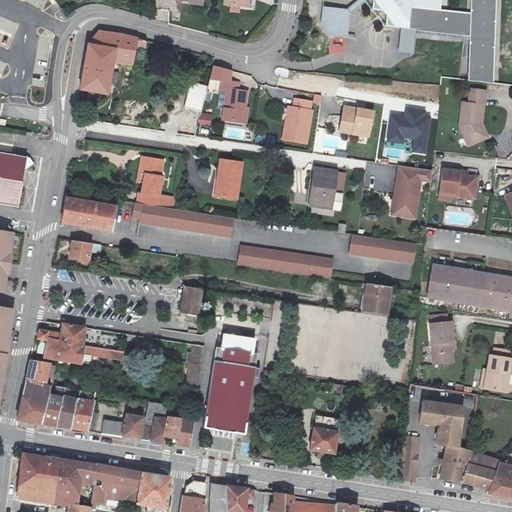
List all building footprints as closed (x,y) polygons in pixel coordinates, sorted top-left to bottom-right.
[(366,0),(356,0),(345,10),(319,7),(317,25),(328,37),(346,39),(348,15),(366,0)] [(371,0),(370,11),(381,11),(385,16),(384,28),(407,30),(409,8),(437,11),(438,0),(371,0)] [(464,83),(489,85),(493,0),(467,0),(467,13),(466,37),(464,83)] [(409,8),(407,30),(413,30),(413,32),(466,37),(467,13),(444,11),(437,11),(409,8)] [(113,61),(118,35),(100,32),(87,46),(80,90),(107,95),(113,61)] [(118,35),(113,61),(132,65),(137,39),(126,36),(118,35)] [(214,118),(241,123),(244,109),(248,93),(237,91),(239,84),(229,81),(232,71),(213,66),(207,91),(213,92),(215,89),(218,78),(220,79),(218,87),(222,88),(214,118)] [(483,122),(486,90),(472,89),(470,103),(464,102),(461,125),(469,145),(482,140),(478,131),(482,129),(480,124),(480,122),(483,122)] [(311,110),(313,101),(296,98),(295,107),(292,107),(290,121),(286,120),(284,140),(310,144),(314,110),(311,110)] [(370,137),(373,120),(359,118),(360,111),(345,108),(342,133),(370,137)] [(425,153),(430,117),(425,116),(426,111),(407,109),(406,117),(391,115),(388,141),(403,143),(404,136),(414,138),(412,152),(425,153)] [(359,118),(373,120),(374,113),(360,111),(359,118)] [(198,124),(210,126),(212,115),(200,113),(198,124)] [(122,117),(120,125),(140,128),(142,120),(122,117)] [(478,131),(482,140),(489,137),(483,122),(480,122),(480,124),(482,129),(478,131)] [(27,158),(0,153),(0,204),(19,208),(25,168),(28,169),(34,165),(30,159),(27,158)] [(142,160),(141,169),(147,170),(144,186),(144,196),(138,195),(137,203),(143,204),(176,208),(177,201),(160,198),(163,180),(160,179),(162,164),(142,160)] [(220,161),(217,181),(220,181),(218,198),(237,201),(241,164),(220,161)] [(432,180),(433,169),(404,166),(400,193),(396,192),(393,213),(417,217),(422,179),(432,180)] [(307,204),(329,207),(338,209),(340,193),(331,192),(334,170),(312,167),(307,204)] [(461,170),(443,168),(440,198),(458,200),(458,196),(459,193),(477,195),(479,176),(461,174),(461,170)] [(64,222),(63,224),(111,232),(115,207),(67,199),(64,222)] [(143,204),(137,203),(134,202),(132,217),(140,219),(143,204)] [(143,204),(140,219),(140,222),(232,236),(234,218),(143,204)] [(318,209),(317,214),(333,217),(334,212),(318,209)] [(340,232),(348,233),(349,224),(341,224),(340,232)] [(0,293),(3,293),(7,264),(13,234),(0,231),(0,293)] [(353,234),(350,252),(415,262),(418,243),(353,234)] [(89,262),(90,250),(91,244),(73,241),(70,259),(89,262)] [(241,246),(239,263),(331,276),(333,259),(241,246)] [(511,289),(511,274),(431,264),(427,297),(421,296),(420,303),(451,307),(452,301),(510,309),(511,289)] [(386,315),(390,287),(365,283),(364,296),(366,296),(364,312),(386,315)] [(200,288),(184,286),(181,312),(199,315),(202,288),(200,288)] [(0,393),(14,309),(0,306),(0,393)] [(451,361),(450,348),(450,340),(454,340),(453,320),(430,322),(432,361),(451,361)] [(63,324),(61,334),(63,334),(62,337),(66,338),(64,346),(82,349),(83,345),(85,327),(63,324)] [(123,351),(83,345),(82,349),(64,346),(66,338),(62,337),(63,334),(61,334),(40,331),(38,339),(48,340),(44,357),(81,363),(83,352),(122,358),(123,351)] [(259,369),(253,368),(255,354),(251,354),(252,345),(221,340),(217,362),(214,361),(204,426),(242,432),(251,376),(258,377),(259,369)] [(187,361),(192,362),(203,364),(206,346),(194,344),(193,353),(188,353),(187,361)] [(482,387),(504,390),(507,373),(510,374),(511,361),(511,358),(490,356),(488,369),(487,380),(483,379),(482,387)] [(30,360),(27,381),(42,384),(49,363),(30,360)] [(191,386),(199,387),(203,364),(192,362),(188,386),(191,386)] [(42,384),(27,381),(18,420),(41,423),(48,394),(51,385),(42,384)] [(341,394),(343,385),(330,384),(329,392),(341,394)] [(199,387),(191,386),(187,408),(196,410),(199,387)] [(57,426),(72,428),(78,401),(69,399),(71,389),(65,388),(63,398),(57,426)] [(87,430),(91,412),(96,393),(80,390),(78,401),(72,428),(87,430)] [(63,398),(48,394),(41,423),(57,426),(63,398)] [(464,404),(423,398),(420,423),(435,425),(435,423),(439,423),(435,444),(447,445),(459,447),(464,404)] [(163,439),(159,439),(163,415),(174,417),(176,406),(149,402),(143,439),(162,443),(163,439)] [(97,413),(91,412),(87,430),(94,432),(97,413)] [(120,423),(118,435),(140,439),(144,417),(122,413),(120,423)] [(163,415),(159,439),(163,439),(175,441),(179,418),(174,417),(163,415)] [(340,419),(316,415),(310,449),(334,453),(340,419)] [(194,421),(179,418),(175,441),(175,445),(190,447),(194,421)] [(120,423),(104,420),(102,433),(118,435),(120,423)] [(421,436),(405,434),(400,480),(417,483),(421,436)] [(489,490),(499,463),(500,461),(470,451),(471,444),(466,443),(464,450),(447,446),(440,479),(463,482),(489,490)] [(48,458),(22,454),(19,481),(47,485),(47,478),(46,477),(48,458)] [(19,481),(17,499),(54,504),(60,460),(48,458),(46,477),(47,478),(47,485),(19,481)] [(82,463),(60,460),(54,504),(69,507),(77,508),(77,506),(79,482),(82,463)] [(79,482),(93,484),(96,466),(82,463),(79,482)] [(511,467),(499,463),(489,490),(488,494),(511,497),(511,467)] [(121,506),(122,499),(136,501),(140,473),(96,466),(93,484),(91,502),(121,506)] [(135,505),(165,509),(170,478),(170,477),(140,473),(136,501),(135,505)] [(184,487),(182,497),(204,500),(205,483),(192,481),(184,487)] [(226,511),(226,486),(208,484),(207,511),(226,511)] [(254,491),(226,486),(226,511),(243,511),(244,499),(253,500),(254,491)] [(266,511),(292,511),(294,496),(271,494),(270,504),(268,504),(266,511)] [(203,511),(204,500),(182,497),(179,511),(203,511)] [(335,511),(336,506),(315,505),(315,507),(306,506),(306,504),(297,503),(296,511),(335,511)]
